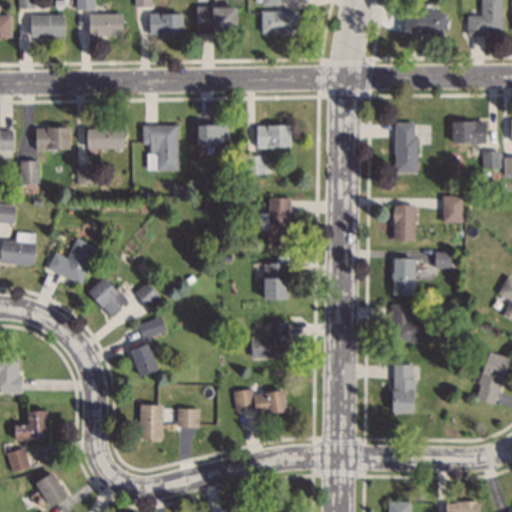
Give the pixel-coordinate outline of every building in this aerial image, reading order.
[(33,8),(32,0),(17,0),(18,8),(33,8)] [(93,9),(92,0),(75,0),(76,9),(93,9)] [(466,36),(501,36),(500,0),(480,0),(480,17),(466,17),(466,36)] [(195,34),(236,34),(236,8),(195,8),(195,34)] [(442,39),(445,15),(406,9),(403,34),(442,39)] [(260,35),(296,35),(296,12),(260,12),(260,35)] [(121,37),(121,15),(88,15),(88,37),(121,37)] [(148,15),(148,37),(181,37),(181,15),(148,15)] [(0,38),(11,39),(11,16),(0,16),(0,38)] [(29,16),(29,38),(63,38),(63,16),(29,16)] [(451,145),(485,145),(485,122),(451,122),(451,145)] [(417,175),(417,125),(394,125),(394,175),(417,175)] [(228,126),(196,126),(196,148),(228,148),(228,126)] [(177,171),(177,127),(141,127),(141,146),(147,146),(147,171),(177,171)] [(256,127),(256,149),(289,149),(289,127),(256,127)] [(69,128),(35,128),(35,150),(69,150),(69,128)] [(122,128),(85,128),(85,150),(122,150),(122,128)] [(11,130),(0,129),(0,150),(11,151),(11,130)] [(503,177),(511,177),(511,157),(503,158),(503,177)] [(246,176),(263,176),(263,158),(246,158),(246,176)] [(38,162),(19,162),(19,183),(38,183),(38,162)] [(461,197),(442,197),(442,225),(461,225),(461,197)] [(289,200),(267,199),(267,249),(289,249),(289,200)] [(0,223),(13,224),(14,206),(0,205),(0,223)] [(414,206),(392,206),(392,243),(414,243),(414,206)] [(96,248),(74,239),(66,259),(53,254),(47,269),(81,284),(96,248)] [(449,268),(449,254),(435,254),(435,268),(449,268)] [(413,297),(413,259),(392,259),(392,297),(413,297)] [(287,265),(263,265),(263,301),(287,301),(287,265)] [(87,293),(110,317),(126,301),(102,277),(87,293)] [(511,322),(511,280),(506,278),(497,295),(509,302),(501,317),(511,322)] [(159,298),(145,283),(134,293),(147,308),(159,298)] [(390,307),(390,343),(431,343),(431,319),(421,319),(421,307),(390,307)] [(142,340),(165,332),(160,318),(137,326),(142,340)] [(287,358),(287,324),(268,324),(268,337),(250,337),(250,358),(287,358)] [(148,344),(129,351),(138,378),(157,371),(148,344)] [(508,358),(487,353),(474,400),(495,406),(508,358)] [(18,357),(0,356),(0,393),(18,393),(18,357)] [(412,414),(412,366),(391,366),(391,414),(412,414)] [(254,417),(285,414),(282,391),(250,395),(250,390),(232,393),(234,412),(253,410),(254,417)] [(137,442),(162,442),(162,406),(137,406),(137,442)] [(176,409),(176,428),(197,428),(197,409),(176,409)] [(13,440),(46,440),(46,411),(26,411),(26,426),(13,426),(13,440)] [(5,454),(11,473),(29,467),(23,449),(5,454)] [(46,507),(64,499),(53,474),(35,481),(46,507)] [(478,511),(479,503),(444,503),(444,511),(478,511)]
